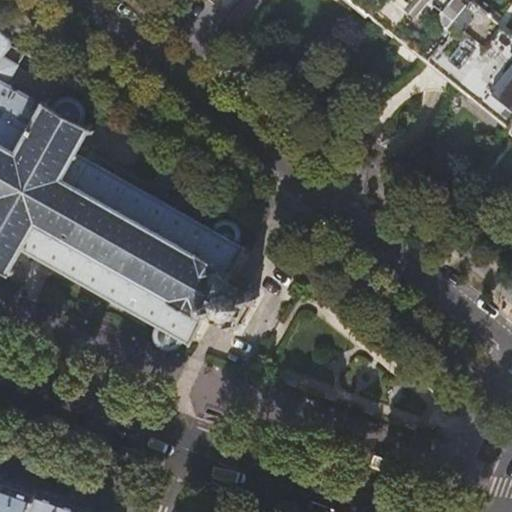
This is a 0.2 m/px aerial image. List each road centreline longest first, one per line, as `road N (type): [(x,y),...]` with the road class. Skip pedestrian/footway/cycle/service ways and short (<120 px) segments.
road 1 (unclassified): [(76,0),(511,356)]
road 2 (residential): [(0,381),(185,449)]
road 3 (residential): [(185,449),(357,511)]
